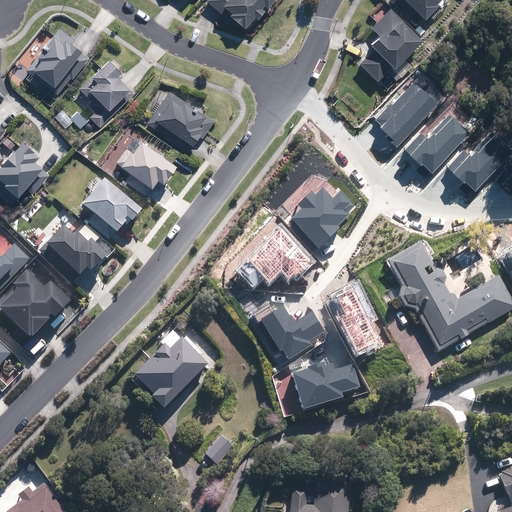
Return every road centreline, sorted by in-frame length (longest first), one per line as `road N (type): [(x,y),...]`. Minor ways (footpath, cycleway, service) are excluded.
road 1 (residential): [(0,438),(146,286),(286,92)]
road 2 (residential): [(286,92),(256,72),(171,41),(108,0)]
road 3 (residential): [(286,92),(389,186)]
road 4 (residential): [(312,293),(389,186)]
road 5 (residential): [(389,186),(426,208),(511,209)]
